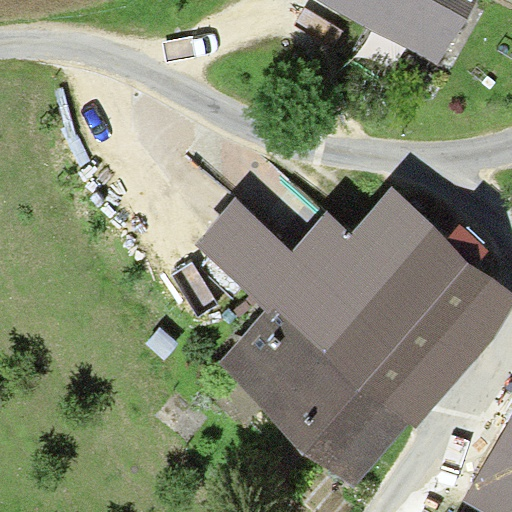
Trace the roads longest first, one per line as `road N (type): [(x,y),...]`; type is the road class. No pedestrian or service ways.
road 1 (unclassified): [(0,45),(30,40),(257,120),(440,167),(511,145)]
road 2 (track): [(401,511),(500,378),(511,332)]
